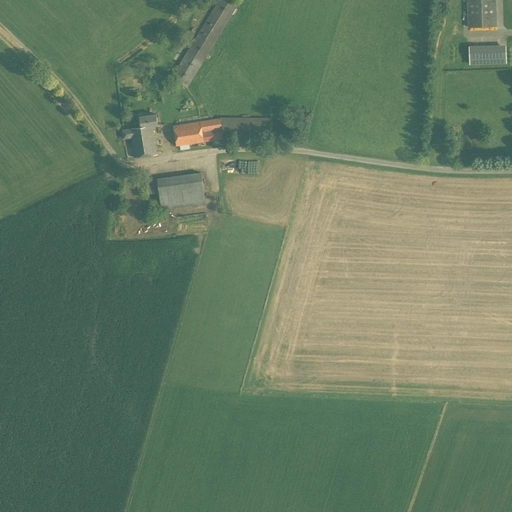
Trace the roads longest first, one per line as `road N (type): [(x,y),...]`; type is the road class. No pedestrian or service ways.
road 1 (track): [(0,26),(84,107),(128,166),(157,167)]
road 2 (unclassified): [(511,169),(443,171),(303,151)]
